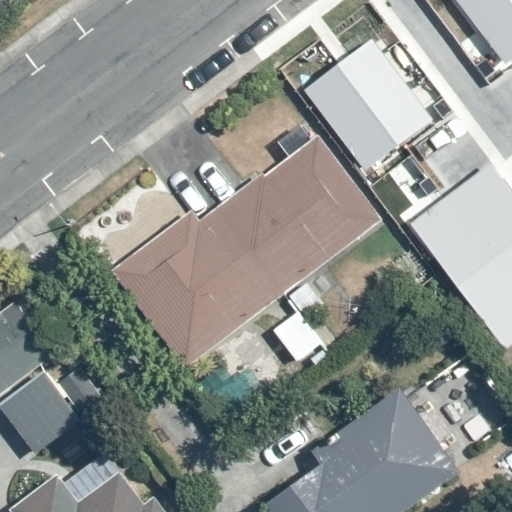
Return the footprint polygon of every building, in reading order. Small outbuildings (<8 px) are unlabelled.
[(385,222),(321,134),(215,211),(209,202),(117,268),(187,366),(385,222)] [(511,146),(460,185),(477,208),(453,226),(505,297),(511,291),(511,146)] [(324,343),(299,306),(273,324),(298,360),(324,343)] [(511,321),(495,333),(511,358),(511,321)] [(0,391),(25,372),(0,339),(0,391)] [(508,426),(474,368),(425,398),(459,455),(508,426)] [(76,416),(41,372),(0,404),(0,409),(33,450),(76,416)] [(376,468),(356,438),(264,498),(273,511),(379,511),(375,505),(385,498),(369,473),(376,468)] [(155,511),(141,511),(92,445),(7,508),(10,511),(166,511),(163,507),(155,511)]
